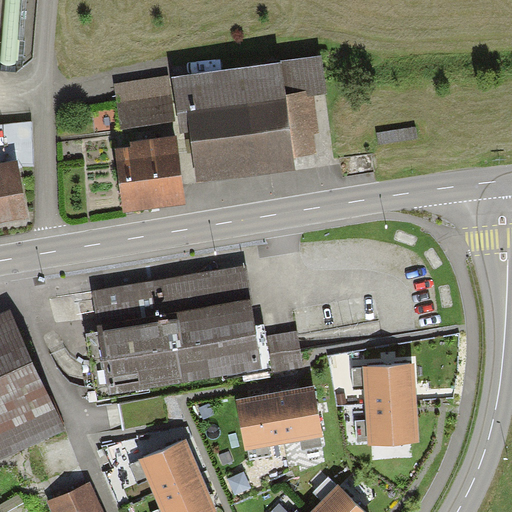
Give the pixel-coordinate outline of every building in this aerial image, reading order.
[(191,135),(198,183),(298,170),(297,159),(319,156),(312,98),(323,96),(319,63),(177,81),(184,136),(191,135)] [(169,76),(114,85),(121,130),(176,121),(169,76)] [(114,148),(125,216),(188,206),(177,138),(114,148)] [(0,226),(28,221),(17,164),(0,166),(0,226)] [(123,290),(94,295),(101,336),(88,338),(100,404),(265,375),(264,371),(271,370),(266,338),(264,327),(256,328),(245,268),(123,290)] [(0,460),(62,432),(10,311),(0,315),(0,460)] [(299,335),(266,338),(271,370),(264,371),(265,375),(303,368),(299,335)] [(364,367),(366,406),(417,403),(416,390),(414,364),(364,367)] [(277,395),(286,447),(323,441),(314,389),(287,393),(277,395)] [(286,447),(277,395),(268,397),(237,402),(246,454),(286,447)] [(417,409),(417,403),(366,406),(369,445),(419,441),(417,409)] [(155,496),(201,477),(196,465),(186,440),(140,460),(155,496)] [(201,477),(155,496),(162,511),(215,511),(204,483),(201,477)] [(103,511),(91,484),(48,503),(52,511),(103,511)] [(314,511),(366,511),(341,486),(314,511)]
